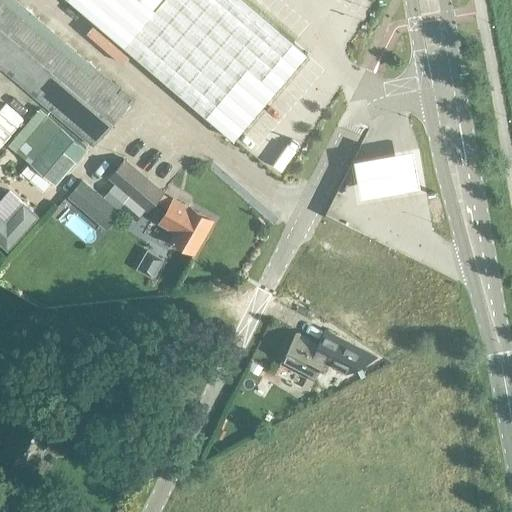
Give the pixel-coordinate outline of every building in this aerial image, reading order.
[(14,0),(0,0),(0,68),(15,81),(93,147),(133,100),(14,0)] [(69,0),(233,139),(307,53),(244,0),(69,0)] [(86,148),(41,109),(25,127),(18,121),(3,139),(55,184),(86,148)] [(384,154),(354,159),(360,198),(391,192),(421,187),(415,149),(384,154)] [(162,195),(124,161),(110,176),(117,183),(129,193),(149,210),(162,195)] [(51,183),(29,164),(22,172),(45,190),(51,183)] [(120,213),(116,209),(104,198),(83,181),(70,196),(107,228),(120,213)] [(117,183),(104,198),(116,209),(129,193),(117,183)] [(174,200),(161,223),(177,233),(172,241),(195,254),(214,221),(191,209),(191,210),(174,200)] [(0,241),(10,251),(40,218),(23,203),(6,223),(0,217),(0,241)] [(312,278),(310,291),(327,294),(330,282),(312,278)] [(297,334),(282,365),(314,381),(319,371),(325,374),(330,364),(331,365),(335,357),(328,353),(329,351),(297,334)] [(0,373),(9,360),(0,354),(0,373)] [(18,456),(15,462),(32,471),(35,465),(36,466),(53,433),(57,435),(62,428),(40,416),(30,411),(22,426),(30,430),(17,455),(18,456)] [(21,511),(0,501),(0,511),(21,511)]
